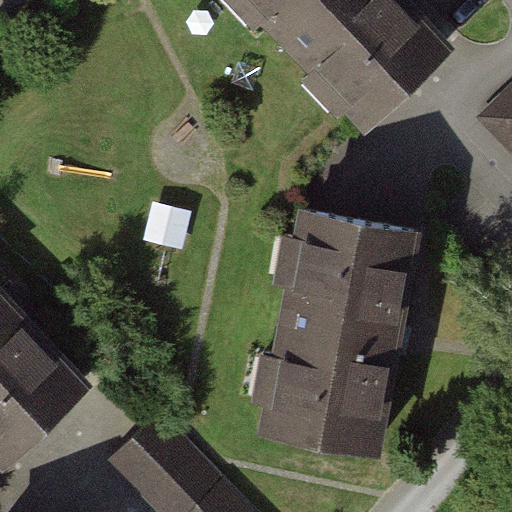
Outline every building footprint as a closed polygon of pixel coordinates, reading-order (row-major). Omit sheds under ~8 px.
[(407,0),(241,0),(362,127),(450,44),(407,0)] [(511,91),(486,117),(511,143),(511,91)] [(379,446),(418,230),(308,210),(269,427),(379,446)] [(92,374),(0,281),(0,459),(2,462),(92,374)] [(251,511),(159,414),(112,458),(163,511),(251,511)]
